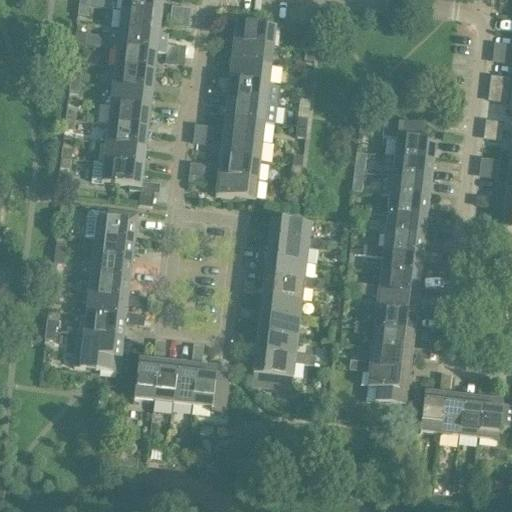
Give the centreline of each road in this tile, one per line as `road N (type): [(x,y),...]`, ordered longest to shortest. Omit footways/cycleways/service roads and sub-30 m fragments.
road 1 (residential): [(179,214),(164,332),(224,339),(239,222)]
road 2 (residential): [(458,246),(485,17)]
road 3 (residential): [(207,0),(179,214)]
road 4 (residential): [(341,0),(485,17)]
road 5 (residential): [(444,369),(458,246)]
